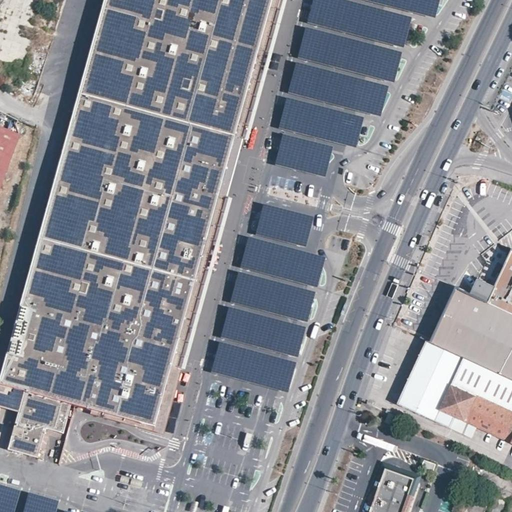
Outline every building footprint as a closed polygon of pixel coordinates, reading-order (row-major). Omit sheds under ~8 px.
[(105,0),(88,63),(9,349),(0,381),(0,385),(24,392),(18,413),(8,450),(38,458),(46,428),(81,438),(85,425),(120,436),(125,419),(155,427),(187,312),(192,293),(273,0),(105,0)] [(280,0),(273,0),(187,312),(155,427),(165,430),(182,371),(178,369),(280,0)] [(412,13),(356,0),(319,0),(314,23),(405,45),(412,13)] [(369,0),(433,16),(437,0),(369,0)] [(304,56),(396,78),(403,48),(311,26),(304,56)] [(389,82),(303,61),(296,91),(382,112),(389,82)] [(356,141),(363,114),(293,95),(285,122),(356,141)] [(0,190),(21,136),(0,128),(0,190)] [(326,171),(334,142),(284,129),(276,159),(326,171)] [(310,242),(317,211),(265,200),(259,231),(310,242)] [(317,281),(325,253),(250,233),(242,261),(317,281)] [(511,253),(497,286),(480,278),(473,295),(511,313),(511,253)] [(233,297),(309,319),(318,289),(241,268),(233,297)] [(511,313),(473,295),(456,287),(431,342),(498,373),(511,342),(511,313)] [(301,354),(309,324),(232,303),(223,333),(301,354)] [(299,359),(221,338),(214,367),(291,388),(299,359)] [(431,342),(428,341),(399,404),(435,421),(436,420),(441,410),(511,442),(511,379),(498,373),(431,342)] [(511,342),(498,373),(511,379),(511,342)] [(24,392),(0,385),(0,408),(18,413),(24,392)] [(511,442),(441,410),(436,420),(511,454),(511,442)] [(388,418),(386,422),(397,427),(401,419),(392,414),(390,414),(388,418)] [(437,465),(425,461),(422,469),(434,473),(437,465)] [(384,464),(378,482),(381,483),(382,483),(387,469),(384,464)] [(403,470),(384,464),(387,469),(401,474),(402,471),(403,470)] [(405,511),(417,481),(410,478),(411,476),(410,475),(411,475),(408,473),(407,474),(402,471),(401,474),(387,469),(382,483),(381,483),(380,486),(381,487),(373,508),(372,507),(371,511),(372,511),(371,511),(405,511)] [(420,477),(412,474),(411,474),(408,472),(408,473),(411,475),(410,475),(411,476),(410,478),(417,481),(420,477)] [(417,481),(405,511),(407,511),(420,477),(417,481)] [(0,511),(16,511),(23,486),(0,480),(0,511)] [(376,485),(369,506),(372,507),(373,508),(381,487),(380,486),(376,485)] [(24,511),(57,511),(61,497),(29,490),(24,511)]
